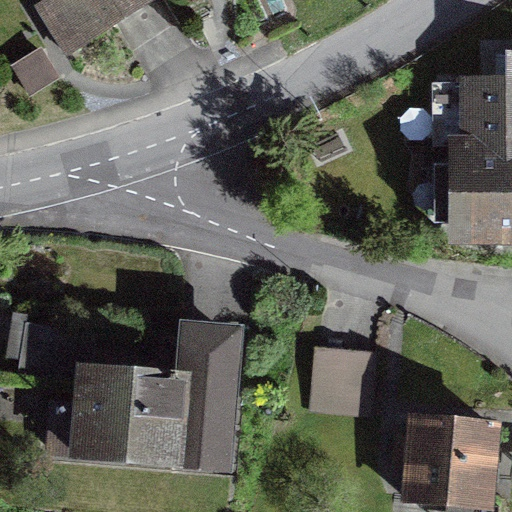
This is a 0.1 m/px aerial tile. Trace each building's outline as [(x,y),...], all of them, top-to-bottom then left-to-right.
[(48,0),(41,5),(70,50),(136,0),(48,0)] [(511,55),(508,55),(508,80),(464,80),(464,116),(464,145),(456,145),(456,230),(495,230),(495,237),(511,236),(511,55)] [(229,428),(237,342),(184,337),(180,382),(85,374),(82,408),(56,406),(53,450),(91,453),(175,460),(221,464),(224,427),(229,428)] [(378,354),(320,349),(315,409),(373,414),(378,354)] [(495,427),(413,420),(411,438),(397,437),(395,460),(410,461),(406,500),(488,506),(495,427)]
